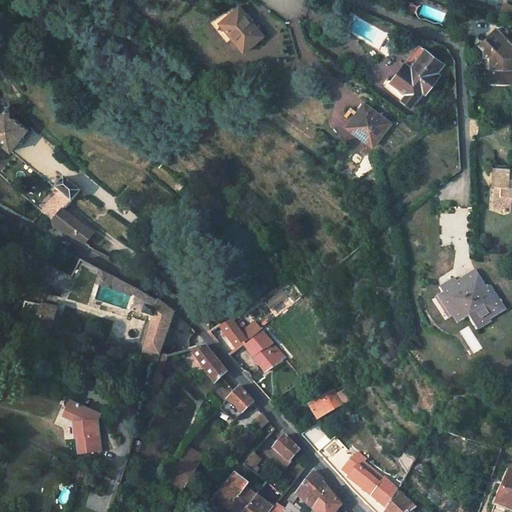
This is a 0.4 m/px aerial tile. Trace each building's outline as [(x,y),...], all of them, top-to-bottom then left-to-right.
[(511,5),(504,3),(500,14),(511,18),(511,5)] [(240,7),(221,23),(244,52),(263,36),(252,24),(253,23),(240,7)] [(511,25),(492,38),(496,44),(494,51),(494,57),(500,57),(500,67),(496,67),(496,77),(505,77),(505,84),(511,83),(511,25)] [(418,46),(391,84),(406,95),(402,101),(413,108),(423,94),(426,95),(441,74),(438,73),(444,64),(418,46)] [(10,104),(0,116),(0,146),(1,146),(1,145),(2,144),(2,143),(11,151),(28,130),(12,116),(17,110),(10,104)] [(373,146),(390,123),(365,104),(357,114),(359,115),(351,126),(365,136),(363,139),(373,146)] [(508,167),(490,167),(491,179),(498,179),(498,185),(498,208),(511,208),(511,200),(511,199),(511,170),(508,170),(508,167)] [(86,244),(95,233),(64,213),(81,193),(63,178),(55,188),(55,189),(59,193),(54,199),(49,195),(37,209),(42,213),(53,222),(53,226),(86,244)] [(381,189),(376,178),(366,182),(371,193),(381,189)] [(107,286),(108,283),(147,304),(147,306),(155,308),(157,301),(112,277),(111,278),(102,273),(97,281),(107,286)] [(444,292),(437,296),(442,305),(446,302),(451,311),(454,309),(457,313),(460,312),(463,315),(465,314),(467,317),(474,328),(489,319),(488,318),(502,309),(496,299),(495,300),(485,285),(483,287),(475,273),(460,282),(459,281),(457,283),(454,278),(440,287),(444,292)] [(153,316),(141,358),(157,364),(156,370),(164,372),(169,358),(174,356),(174,353),(173,349),(172,346),(169,342),(165,340),(173,313),(157,301),(155,308),(147,306),(146,306),(144,314),(153,316)] [(446,302),(442,305),(450,318),(453,316),(457,323),(467,317),(465,314),(463,315),(460,312),(457,313),(454,309),(451,311),(446,302)] [(41,305),(34,324),(50,329),(57,310),(41,305)] [(248,344),(232,319),(222,326),(221,325),(210,332),(221,345),(230,355),(248,344)] [(289,357),(267,331),(250,346),(269,372),(289,357)] [(204,346),(189,351),(216,382),(226,373),(204,346)] [(156,370),(146,403),(154,405),(164,372),(156,370)] [(219,403),(233,392),(225,384),(212,396),(219,403)] [(231,420),(251,403),(238,387),(233,392),(219,403),(216,409),(231,420)] [(343,401),(333,387),(309,405),(318,418),(343,401)] [(64,416),(77,422),(79,455),(102,451),(99,421),(101,416),(71,402),(64,416)] [(287,419),(295,412),(287,404),(279,410),(287,419)] [(268,422),(261,415),(254,422),(261,429),(268,422)] [(372,511),(383,511),(385,510),(398,486),(395,482),(389,488),(362,458),(364,456),(352,443),(348,447),(336,433),(338,431),(326,418),(302,435),(351,491),(372,511)] [(263,456),(285,471),(291,464),(289,462),(296,453),(297,451),(279,434),(268,448),(263,456)] [(171,482),(183,492),(203,457),(190,449),(171,482)] [(249,469),(259,457),(252,452),(243,464),(249,469)] [(511,469),(508,468),(503,482),(507,484),(505,488),(501,486),(500,486),(493,502),(511,509),(511,469)] [(245,511),(256,494),(246,487),(249,483),(236,473),(216,500),(232,511),(245,511)] [(295,495),(312,509),(318,502),(312,497),(321,485),(322,484),(312,473),(295,495)] [(336,511),(341,507),(321,485),(312,497),(318,502),(312,509),(315,511),(336,511)] [(398,486),(385,510),(386,511),(408,511),(415,507),(398,486)] [(269,511),(273,507),(256,494),(245,511),(269,511)]
